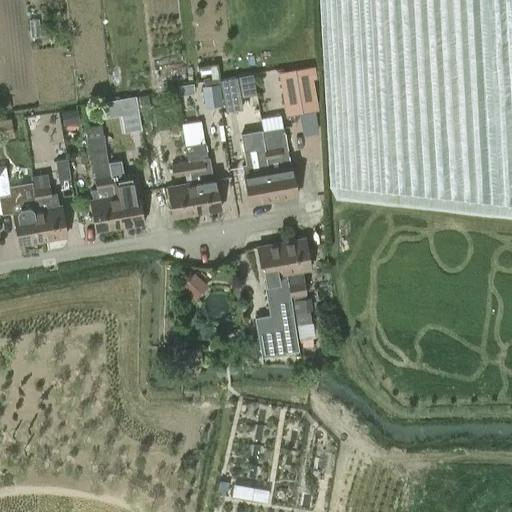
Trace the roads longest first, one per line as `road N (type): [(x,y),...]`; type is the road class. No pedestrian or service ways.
road 1 (residential): [(0,268),(313,211)]
road 2 (unknown): [(0,493),(87,493),(145,511)]
